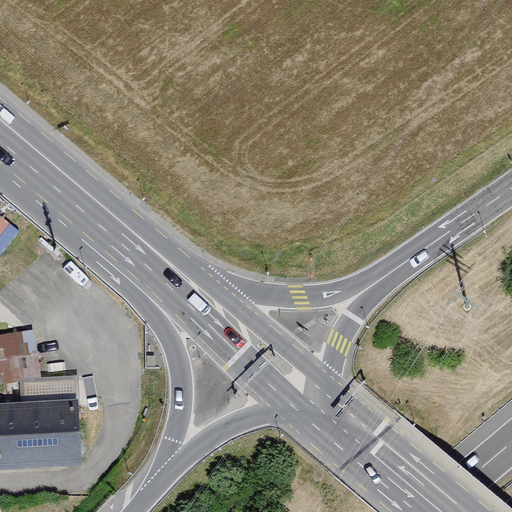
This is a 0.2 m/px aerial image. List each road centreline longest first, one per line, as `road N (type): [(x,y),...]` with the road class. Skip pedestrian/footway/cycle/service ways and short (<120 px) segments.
road 1 (motorway): [(103,218),(178,360),(180,416),(161,482)]
road 2 (motorway): [(384,277),(300,297),(171,277)]
road 3 (secondary): [(317,407),(171,277)]
road 4 (motorway): [(317,407),(243,421),(161,482)]
road 5 (secondary): [(441,511),(317,407)]
road 6 (motorway): [(511,189),(384,277)]
road 7 (motorway): [(384,277),(339,342),(317,407)]
road 8 (secondary): [(103,218),(0,130)]
